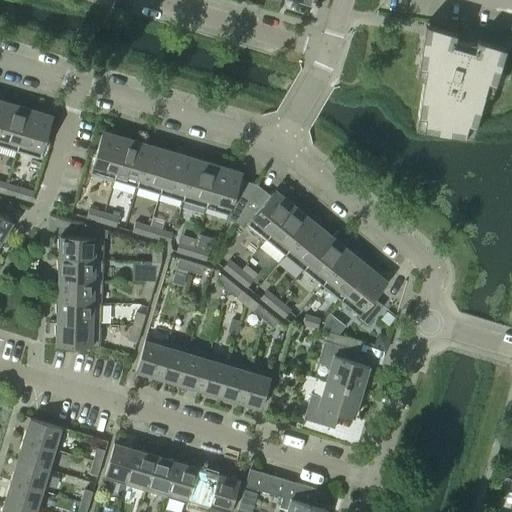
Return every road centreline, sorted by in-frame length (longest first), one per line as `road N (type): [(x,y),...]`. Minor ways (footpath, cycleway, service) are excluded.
road 1 (residential): [(372,491),(0,380)]
road 2 (residential): [(423,319),(430,293),(424,265),(279,144)]
road 3 (residential): [(279,144),(79,83)]
road 4 (residential): [(326,54),(147,0)]
road 5 (residential): [(34,264),(79,83)]
road 6 (residential): [(372,491),(423,319)]
